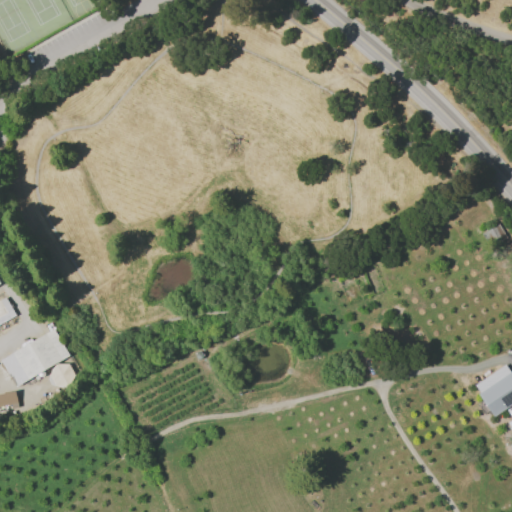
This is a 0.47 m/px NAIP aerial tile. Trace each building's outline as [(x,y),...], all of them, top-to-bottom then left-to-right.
[(482,232),(489,246),(505,238),(498,224),(482,232)] [(0,299),(0,322),(14,315),(5,297),(0,299)] [(68,357),(54,329),(0,357),(0,359),(14,385),(68,357)] [(68,362),(44,372),(51,389),(75,378),(68,362)] [(473,384),(492,416),(505,409),(509,415),(511,413),(511,370),(507,363),(473,384)] [(0,394),(0,406),(17,403),(14,392),(0,394)]
